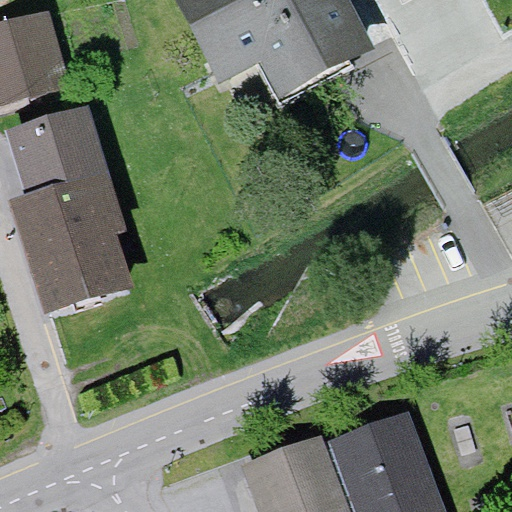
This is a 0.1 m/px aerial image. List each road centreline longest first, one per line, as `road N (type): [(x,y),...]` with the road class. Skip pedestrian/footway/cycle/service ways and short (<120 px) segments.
road 1 (residential): [(511,318),(334,369),(93,467)]
road 2 (residential): [(72,472),(0,246)]
